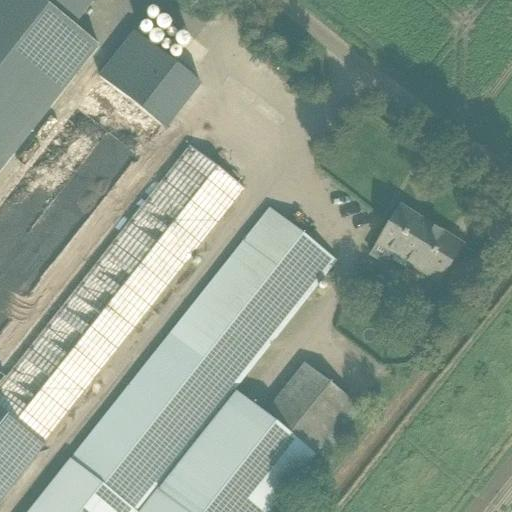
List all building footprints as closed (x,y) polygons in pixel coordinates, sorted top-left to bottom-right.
[(0,0),(0,171),(97,48),(73,28),(92,3),(88,0),(0,0)] [(99,78),(0,204),(0,332),(164,129),(198,86),(133,35),(99,78)] [(0,502),(46,445),(232,207),(244,191),(188,148),(126,227),(114,218),(0,363),(0,502)] [(400,208),(376,246),(417,272),(404,292),(413,298),(426,278),(438,285),(462,246),(432,228),(400,208)] [(334,263),(269,211),(74,457),(30,511),(132,511),(137,506),(140,509),(334,263)] [(451,293),(437,285),(420,313),(434,321),(451,293)] [(303,366),(264,416),(314,456),(353,406),(303,366)] [(233,397),(155,495),(177,511),(269,511),(311,459),(233,397)] [(177,511),(155,495),(141,511),(177,511)]
